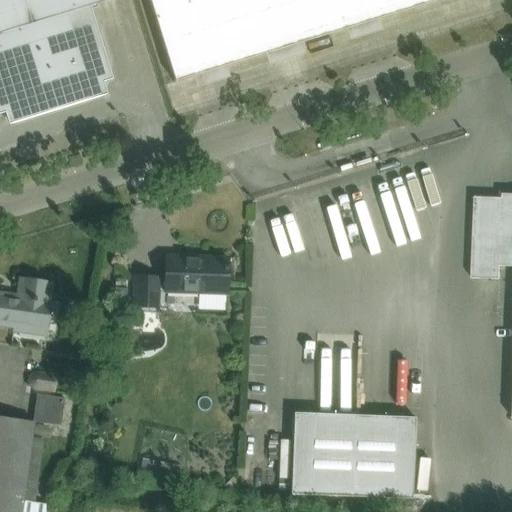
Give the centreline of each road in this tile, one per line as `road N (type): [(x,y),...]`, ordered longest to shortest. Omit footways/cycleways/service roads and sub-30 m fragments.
road 1 (unclassified): [(0,209),(511,49)]
road 2 (unknown): [(511,460),(480,459),(456,425),(451,219),(456,187),(471,168),(511,159)]
